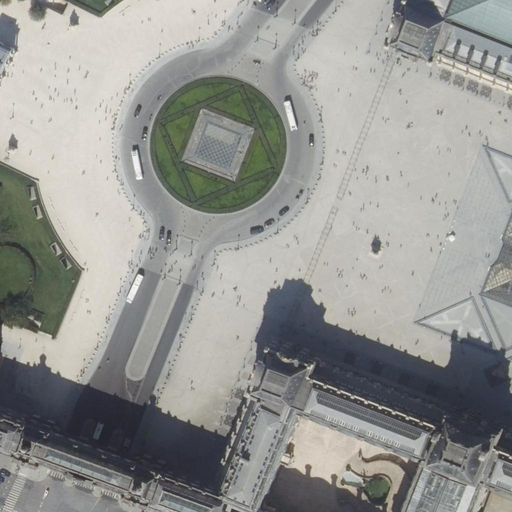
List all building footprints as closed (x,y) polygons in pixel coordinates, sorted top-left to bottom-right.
[(511,511),(511,0),(408,0),(394,38),(393,37),(391,43),(393,44),(396,45),(396,44),(422,54),(434,59),(434,60),(439,62),(439,61),(444,63),(445,61),(456,66),(455,68),(456,68),(457,68),(458,67),(469,71),(469,73),(471,74),(472,72),(483,76),(482,78),(484,79),(485,77),(496,82),(495,83),(498,84),(499,83),(510,87),(509,89),(511,90),(511,88),(511,433),(511,432),(506,430),(508,425),(502,423),(500,427),(491,424),(494,417),(488,415),(487,419),(474,414),(475,410),(470,408),(467,414),(458,411),(460,407),(454,405),(452,409),(447,407),(447,409),(435,404),(436,403),(434,402),(433,404),(422,399),(422,398),(420,397),(420,398),(408,394),(409,392),(406,391),(406,393),(395,389),(395,387),(393,386),(392,388),(381,384),(382,382),(379,381),(378,383),(367,378),(368,377),(365,376),(365,377),(353,373),(354,371),(352,370),(351,372),(340,368),(340,366),(338,365),(338,367),(331,365),(326,363),(327,361),(326,361),(322,359),(322,358),(317,356),(316,357),(312,356),(308,354),(310,350),(304,348),(303,352),(298,350),(292,348),(293,344),(288,342),(286,346),(278,343),(279,342),(273,340),(271,345),(272,345),(269,353),(265,352),(263,358),(266,359),(262,370),(258,369),(256,375),(260,376),(258,381),(257,384),(256,384),(254,389),(254,390),(253,393),(254,393),(250,404),(248,404),(247,406),(249,407),(247,412),(244,418),(243,418),(242,420),(243,421),(239,432),(237,431),(236,434),(238,434),(234,445),(232,445),(231,447),(232,448),(228,459),(226,458),(225,461),(227,462),(223,473),(221,472),(220,475),(222,475),(218,484),(216,483),(215,486),(212,485),(211,486),(200,481),(201,481),(198,480),(198,481),(187,476),(185,475),(184,476),(173,472),(173,471),(171,470),(171,471),(168,470),(169,467),(165,465),(167,462),(166,461),(161,459),(156,458),(152,456),(147,454),(146,454),(144,458),(141,456),(140,457),(129,453),(123,451),(100,442),(85,437),(76,433),(66,430),(59,427),(59,426),(55,425),(56,424),(57,421),(50,418),(50,419),(45,417),(42,416),(42,415),(36,413),(35,413),(34,416),(34,417),(30,416),(29,419),(27,418),(27,417),(24,416),(23,417),(13,413),(14,412),(10,411),(10,412),(0,408),(0,407),(0,362),(1,361),(0,360),(0,358),(1,358),(1,357),(0,356),(0,443),(18,450),(17,453),(20,455),(18,459),(29,463),(40,467),(42,463),(45,464),(45,463),(47,464),(47,463),(53,465),(61,469),(69,472),(68,475),(75,477),(76,474),(87,478),(97,482),(96,485),(103,487),(104,484),(111,487),(126,492),(125,493),(131,495),(129,499),(141,504),(151,507),(153,503),(156,504),(158,501),(187,511),(511,511)] [(71,0),(8,149),(351,295),(470,0),(71,0)] [(0,90),(2,86),(0,85),(0,80),(1,78),(5,80),(7,76),(3,74),(6,69),(8,64),(12,65),(14,62),(10,60),(12,56),(14,53),(17,55),(19,51),(15,49),(16,48),(8,45),(0,41),(0,90)] [(511,209),(510,209),(494,250),(493,251),(477,295),(511,308),(511,209)] [(381,251),(374,248),(372,253),(379,256),(381,251)] [(491,388),(509,380),(501,362),(483,370),(491,388)]
